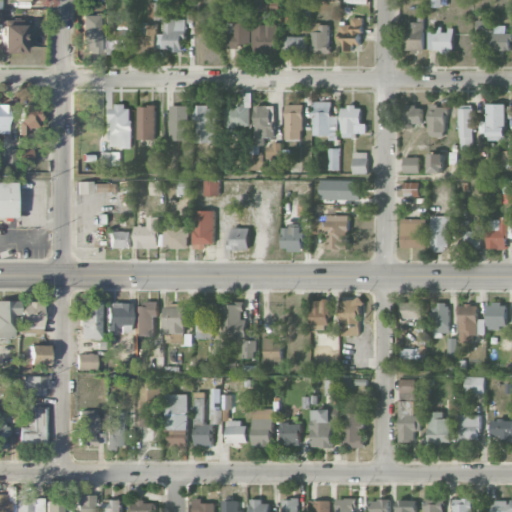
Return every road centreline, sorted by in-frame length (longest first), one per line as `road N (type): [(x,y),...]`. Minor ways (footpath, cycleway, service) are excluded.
road 1 (residential): [(511,472),(0,472)]
road 2 (residential): [(511,80),(0,80)]
road 3 (residential): [(383,472),(386,0)]
road 4 (secondary): [(511,276),(66,275)]
road 5 (residential): [(66,275),(64,0)]
road 6 (residential): [(62,473),(66,275)]
